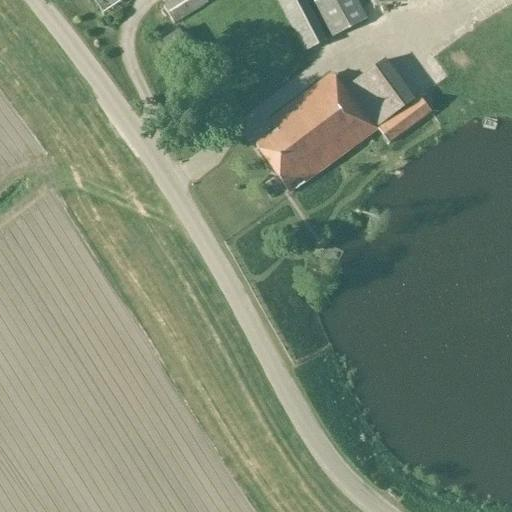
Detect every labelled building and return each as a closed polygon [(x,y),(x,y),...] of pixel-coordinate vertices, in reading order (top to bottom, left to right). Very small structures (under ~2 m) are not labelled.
[(204,0),(176,0),(163,9),(174,26),(207,4),(204,0)] [(304,0),(276,0),(304,54),(326,42),(304,0)] [(354,0),(322,0),(315,4),(333,39),(366,22),(354,0)] [(387,7),(369,9),(370,20),(389,17),(387,7)] [(443,24),(442,12),(426,13),(426,25),(443,24)] [(179,32),(163,42),(176,62),(192,51),(179,32)] [(269,122),(276,132),(255,148),(290,195),(378,131),(388,145),(431,114),(420,99),(413,104),(383,63),(343,92),(332,76),(269,122)]
